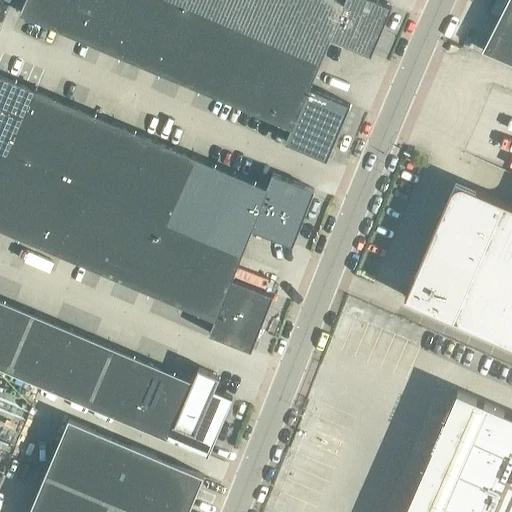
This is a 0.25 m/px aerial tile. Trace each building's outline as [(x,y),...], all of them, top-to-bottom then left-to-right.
[(345,0),(345,2),(341,0),(25,0),(20,13),(292,128),(286,142),(327,159),(351,104),(310,87),(331,38),(371,55),(392,6),(377,0),(345,0)] [(511,63),(511,0),(507,0),(482,50),(511,63)] [(268,187),(18,81),(0,73),(0,233),(215,319),(210,333),(252,350),(274,294),(233,278),(253,229),(293,245),(315,189),(273,173),(268,187)] [(511,205),(476,190),(472,199),(458,193),(420,279),(415,277),(406,296),(405,296),(405,297),(511,343),(511,205)] [(194,380),(0,298),(0,367),(209,455),(233,397),(215,389),(220,376),(199,367),(194,380)] [(511,511),(511,414),(484,402),(437,511),(511,511)] [(188,511),(204,475),(69,418),(29,511),(188,511)]
